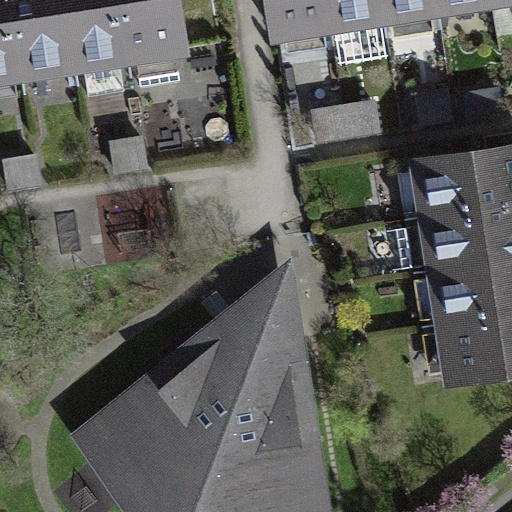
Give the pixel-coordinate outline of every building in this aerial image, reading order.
[(8,0),(0,0),(0,89),(21,87),(8,0)] [(63,0),(8,0),(21,87),(76,78),(63,0)] [(119,0),(63,0),(76,78),(130,70),(119,0)] [(174,0),(119,0),(130,70),(184,62),(174,0)] [(267,0),(275,42),(328,33),(322,0),(267,0)] [(322,0),(328,33),(382,25),(377,0),(322,0)] [(377,0),(382,25),(436,16),(433,0),(377,0)] [(433,0),(436,16),(490,7),(488,0),(433,0)] [(450,383),(511,373),(511,130),(413,146),(450,383)] [(332,511),(294,246),(71,431),(135,511),(332,511)]
